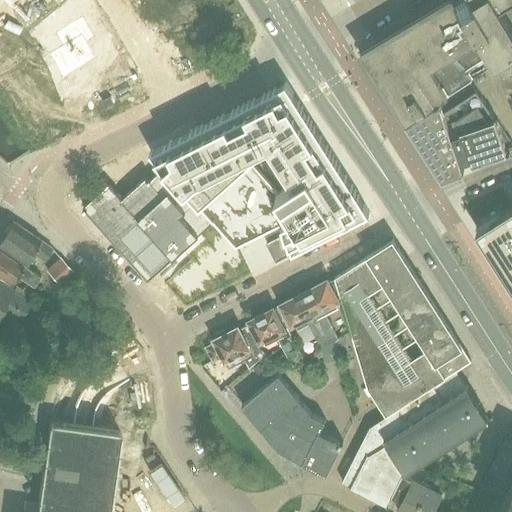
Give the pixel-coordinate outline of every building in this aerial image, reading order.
[(55,0),(27,0),(31,4),(14,15),(31,40),(51,27),(56,35),(81,19),(69,0),(59,7),(55,0)] [(466,69),(488,55),(455,0),(446,0),(362,51),(407,122),(408,121),(441,100),(472,79),(466,69)] [(511,66),(511,27),(501,9),(511,1),(511,0),(455,0),(488,55),(494,65),(498,73),(511,66)] [(61,49),(48,57),(62,80),(96,59),(86,44),(95,38),(82,19),(81,19),(56,35),(54,37),(61,49)] [(113,56),(104,61),(111,71),(119,66),(113,56)] [(511,90),(511,66),(498,73),(506,93),(511,90)] [(287,82),(150,150),(165,167),(213,221),(230,240),(257,227),(261,234),(284,223),(293,251),(370,212),(287,82)] [(441,100),(408,121),(443,177),(463,170),(465,170),(462,161),(471,158),(471,161),(472,161),(473,164),(481,161),(482,163),(511,152),(511,150),(509,151),(507,145),(511,142),(477,90),(445,112),(441,100)] [(110,183),(84,206),(149,278),(213,221),(165,167),(152,179),(151,177),(149,179),(147,176),(123,198),(110,183)] [(511,207),(503,213),(477,229),(511,283),(511,207)] [(0,237),(0,247),(23,263),(32,251),(44,259),(52,247),(41,238),(17,222),(10,223),(0,237)] [(277,260),(292,252),(286,232),(267,242),(277,260)] [(472,360),(429,293),(394,238),(368,254),(368,255),(336,276),(369,386),(387,414),(457,370),(472,360)] [(23,263),(0,247),(0,275),(11,282),(17,274),(34,286),(41,276),(23,263)] [(60,283),(73,270),(61,256),(47,269),(60,283)] [(342,358),(336,338),(338,338),(326,314),(340,306),(336,300),(339,299),(328,279),(305,291),(331,341),(335,359),(342,358)] [(0,311),(2,308),(21,319),(31,301),(13,290),(14,288),(0,280),(0,311)] [(331,341),(305,291),(282,303),(292,323),(295,322),(297,328),(312,320),(324,345),(328,361),(335,359),(331,341)] [(274,307),(250,319),(261,340),(263,339),(266,345),(281,337),(292,357),(297,367),(308,364),(284,320),(282,322),(274,307)] [(83,316),(81,317),(64,330),(73,342),(92,328),(83,316)] [(207,347),(214,360),(224,355),(230,367),(245,359),(250,367),(261,358),(258,354),(257,352),(253,354),(239,325),(228,331),(227,328),(216,333),(218,336),(215,338),(217,342),(207,347)] [(288,369),(297,367),(292,357),(283,363),(288,369)] [(267,371),(260,362),(254,367),(261,376),(267,371)] [(113,384),(107,375),(99,363),(76,379),(91,402),(114,386),(113,384)] [(475,426),(487,419),(488,420),(489,419),(487,416),(486,416),(468,388),(469,387),(467,384),(466,384),(457,370),(387,414),(370,425),(342,480),(351,484),(350,485),(388,505),(406,470),(407,472),(409,471),(408,469),(420,462),(421,463),(422,462),(421,461),(433,453),(434,455),(435,454),(434,452),(446,444),(447,446),(449,445),(448,443),(460,436),(461,437),(462,436),(461,435),(473,427),(474,429),(476,428),(475,426)] [(342,445),(344,441),(340,439),(320,429),(325,418),(312,412),(279,373),(242,404),(280,447),(289,453),(304,461),(303,461),(327,473),(342,445)] [(110,511),(118,458),(122,431),(56,421),(50,420),(36,511),(110,511)] [(499,472),(511,478),(511,441),(506,439),(483,483),(492,488),(499,472)] [(0,467),(24,474),(28,458),(0,449),(0,467)] [(402,511),(432,511),(442,492),(448,480),(438,475),(432,487),(414,477),(398,510),(402,511)] [(511,511),(511,496),(503,511),(511,511)]
